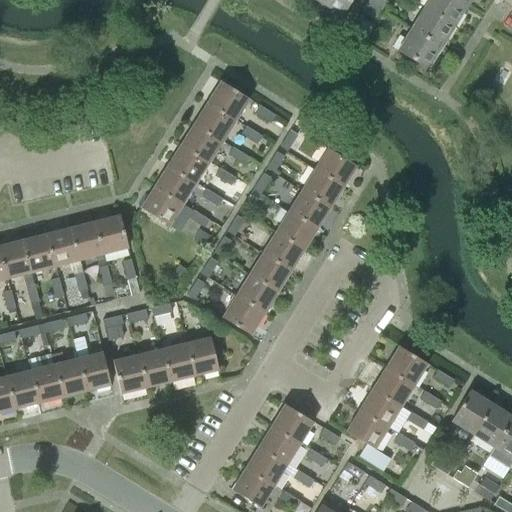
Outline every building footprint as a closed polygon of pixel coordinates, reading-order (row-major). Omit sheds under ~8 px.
[(320,0),(319,3),(341,17),(351,0),(320,0)] [(382,0),(368,0),(367,3),(381,11),(386,2),(382,0)] [(467,6),(456,0),(429,0),(424,9),(454,27),(467,6)] [(376,19),(381,11),(367,3),(362,11),(376,19)] [(454,27),(424,9),(411,30),(441,48),(454,27)] [(441,48),(411,30),(398,52),(428,70),(441,48)] [(206,103),(234,121),(247,99),(220,82),(206,103)] [(234,121),(206,103),(193,124),(221,142),(234,121)] [(270,124),(275,116),(259,106),(254,114),(270,124)] [(180,145),(208,163),(221,142),(193,124),(180,145)] [(262,137),(245,127),(240,134),(257,145),(262,137)] [(287,152),(297,136),(289,131),(279,147),(287,152)] [(167,166),(195,184),(208,163),(180,145),(167,166)] [(248,158),(232,148),(227,155),(243,166),(248,158)] [(313,170),(342,188),(355,166),(326,148),(313,170)] [(283,157),(276,153),(266,169),(273,173),(283,157)] [(154,187),(181,205),(195,184),(167,166),(154,187)] [(235,179),(219,169),(214,176),(230,186),(235,179)] [(300,191),(329,209),(342,188),(313,170),(300,191)] [(270,179),(262,174),(252,190),(260,195),(270,179)] [(181,205),(154,187),(140,209),(168,226),(181,205)] [(222,200),(206,190),(201,197),(217,208),(222,200)] [(287,212),(316,230),(329,209),(300,191),(287,212)] [(257,200),(249,195),(239,211),(247,216),(257,200)] [(208,221),(192,210),(187,218),(203,228),(208,221)] [(303,251),(316,230),(287,212),(274,233),(303,251)] [(95,221),(103,254),(128,248),(120,215),(95,221)] [(244,221),(236,216),(226,233),(234,237),(244,221)] [(71,227),(79,260),(103,254),(95,221),(71,227)] [(47,234),(55,266),(79,260),(71,227),(47,234)] [(210,237),(199,230),(192,241),(203,248),(210,237)] [(303,251),(274,233),(261,254),(290,272),(303,251)] [(23,240),(31,272),(55,266),(47,234),(23,240)] [(231,242),(223,237),(213,254),(220,258),(231,242)] [(0,245),(0,251),(7,279),(31,272),(23,240),(0,245)] [(290,272),(261,254),(248,275),(277,293),(290,272)] [(217,263),(210,258),(200,274),(207,279),(217,263)] [(126,281),(135,278),(131,260),(122,262),(126,281)] [(106,266),(98,268),(102,287),(111,285),(106,266)] [(171,278),(181,285),(189,273),(179,267),(171,278)] [(82,273),(73,275),(78,293),(80,292),(86,291),(87,291),(82,273)] [(277,293),(248,275),(235,297),(264,314),(277,293)] [(58,279),(50,281),(54,299),(62,297),(58,279)] [(194,301),(204,284),(196,279),(186,296),(194,301)] [(35,285),(25,287),(30,306),(39,303),(35,285)] [(113,290),(115,300),(131,296),(128,286),(113,290)] [(10,291),(1,293),(6,312),(15,309),(10,291)] [(86,291),(80,292),(82,300),(88,298),(87,291),(86,291)] [(264,314),(235,297),(222,318),(250,336),(264,314)] [(39,303),(30,306),(31,312),(33,312),(40,310),(39,303)] [(153,317),(171,313),(169,304),(150,308),(153,317)] [(145,310),(126,315),(128,323),(147,319),(145,310)] [(69,328),(88,323),(85,314),(66,318),(69,328)] [(104,329),(123,325),(121,316),(102,320),(104,329)] [(63,329),(61,320),(42,325),(44,334),(63,329)] [(39,335),(37,326),(18,331),(21,340),(39,335)] [(0,344),(15,341),(13,332),(0,335),(0,344)] [(219,336),(211,338),(211,337),(186,343),(194,376),(219,370),(216,357),(223,355),(219,336)] [(84,342),(74,344),(77,354),(87,351),(84,342)] [(194,376),(186,343),(162,349),(170,382),(194,376)] [(385,368),(414,386),(427,364),(399,347),(385,368)] [(170,382),(162,349),(138,355),(146,387),(170,382)] [(77,359),(85,391),(110,385),(102,352),(77,359)] [(146,387),(138,355),(113,361),(121,394),(146,387)] [(85,391),(77,359),(53,365),(61,397),(85,391)] [(61,397),(53,365),(29,371),(37,403),(61,397)] [(401,407),(414,386),(385,368),(372,389),(401,407)] [(448,388),(453,380),(437,370),(432,378),(448,388)] [(37,403),(29,371),(5,377),(13,409),(37,403)] [(0,378),(0,412),(13,409),(5,377),(0,378)] [(401,407),(372,389),(359,410),(388,428),(401,407)] [(473,435),(492,404),(470,391),(451,421),(473,435)] [(440,402),(424,392),(419,399),(435,410),(440,402)] [(494,448),(506,428),(511,418),(511,416),(492,404),(473,435),(494,448)] [(271,427),(300,444),(313,423),(285,405),(271,427)] [(388,428),(359,410),(346,432),(375,450),(388,428)] [(427,423),(410,413),(406,420),(422,430),(427,423)] [(511,459),(511,418),(506,428),(494,448),(511,459)] [(258,448),(287,465),(300,444),(271,427),(258,448)] [(334,446),(339,438),(323,428),(318,436),(334,446)] [(410,452),(414,444),(398,434),(393,442),(410,452)] [(245,469),(274,487),(287,465),(258,448),(245,469)] [(326,460),(310,450),(305,458),(321,468),(326,460)] [(447,475),(451,468),(435,458),(430,465),(447,475)] [(392,461),(386,471),(397,478),(404,468),(392,461)] [(359,481),(364,473),(347,463),(342,471),(343,471),(351,476),(359,481)] [(274,487),(245,469),(232,491),(260,508),(274,487)] [(313,481),(296,471),(292,479),(308,489),(313,481)] [(343,471),(339,478),(346,483),(351,476),(343,471)] [(468,489),(473,481),(456,471),(451,478),(468,489)] [(385,487),(369,477),(364,484),(366,486),(373,490),(380,494),(385,487)] [(489,502),(494,494),(477,484),(473,492),(489,502)] [(366,486),(362,492),(369,496),(373,490),(366,486)] [(385,497),(402,507),(407,500),(390,489),(385,497)] [(295,510),(300,502),(284,492),(279,499),(295,510)] [(511,506),(498,498),(494,505),(504,511),(511,511),(511,506)] [(408,511),(426,511),(411,502),(406,510),(408,511)]
